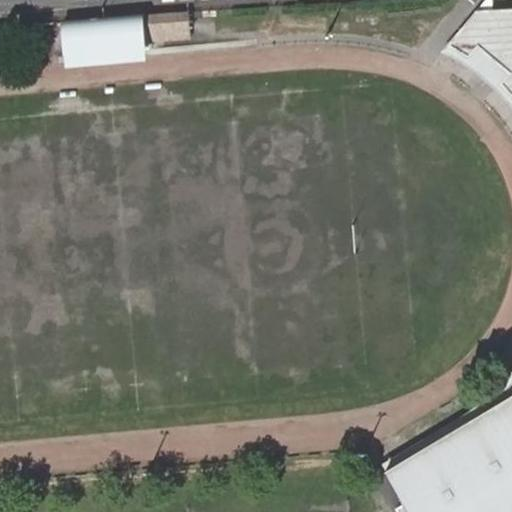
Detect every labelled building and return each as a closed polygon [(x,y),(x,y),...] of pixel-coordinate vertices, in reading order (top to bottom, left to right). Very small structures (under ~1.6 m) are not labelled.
[(511,3),(473,6),(446,42),(468,54),(477,44),(500,62),(510,50),(511,51),(511,66),(509,67),(500,79),(511,91),(511,3)] [(192,27),(190,9),(146,12),(145,16),(65,21),(66,37),(192,27)] [(192,27),(66,37),(67,50),(148,44),(148,38),(192,34),(192,27)] [(468,54),(446,42),(442,48),(464,61),(482,73),(496,86),(509,100),(511,103),(511,367),(508,373),(492,392),(473,408),(454,423),(425,441),(394,461),(398,470),(426,453),(440,444),(442,443),(450,438),(462,430),(476,420),(496,402),(510,388),(511,386),(511,91),(500,79),(487,67),(468,54)] [(511,511),(511,386),(510,388),(496,402),(476,420),(462,430),(450,438),(442,443),(440,444),(426,453),(398,470),(413,504),(403,509),(404,511),(511,511)]
